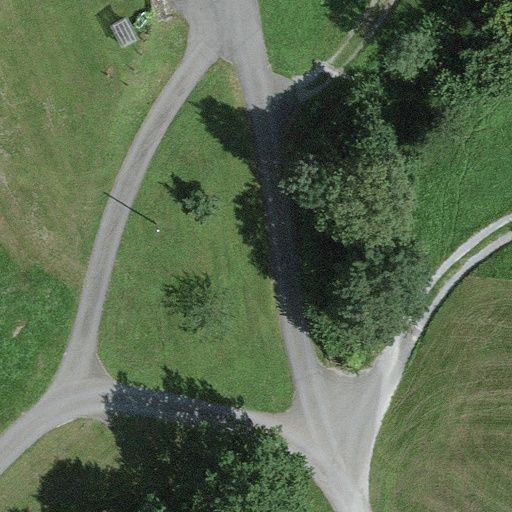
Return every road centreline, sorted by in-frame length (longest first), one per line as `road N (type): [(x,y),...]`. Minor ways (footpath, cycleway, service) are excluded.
road 1 (track): [(71,390),(106,243),(138,160),(197,61),(235,15)]
road 2 (unclassified): [(0,456),(71,390),(334,445)]
road 3 (track): [(334,445),(294,311),(266,112)]
road 4 (track): [(334,445),(437,287),(511,225)]
road 5 (track): [(266,112),(344,57),(383,0)]
